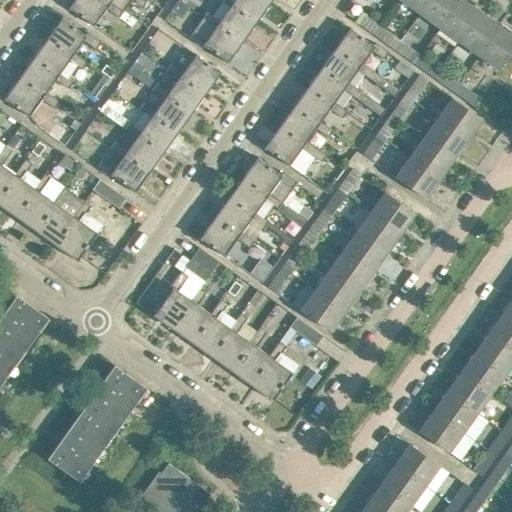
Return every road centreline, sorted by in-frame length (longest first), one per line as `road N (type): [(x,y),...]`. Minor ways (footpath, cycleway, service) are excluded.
road 1 (unknown): [(365,365),(0,100)]
road 2 (residential): [(88,326),(327,0)]
road 3 (residential): [(511,170),(505,168),(307,447)]
road 4 (residential): [(312,474),(337,476),(511,225)]
road 5 (residential): [(285,467),(104,337)]
road 6 (residential): [(29,441),(104,337)]
